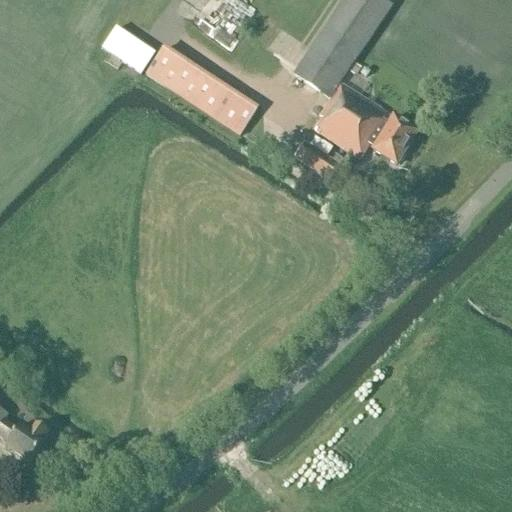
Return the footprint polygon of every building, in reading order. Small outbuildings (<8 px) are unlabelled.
[(329,101),(340,86),(389,8),(376,0),(341,0),(293,78),(329,101)] [(230,51),(237,39),(213,24),(206,36),(230,51)] [(267,44),(276,53),(289,41),(280,32),(267,44)] [(143,43),(133,59),(141,64),(151,48),(143,43)] [(258,109),(163,48),(143,78),(238,140),(258,109)] [(371,74),(366,71),(363,76),(368,79),(371,74)] [(368,145),(372,147),(370,151),(395,167),(416,135),(340,86),(329,101),(318,118),(322,121),(314,134),(358,161),(368,145)] [(339,166),(304,143),(292,160),(328,183),(339,166)] [(16,433),(4,425),(8,420),(0,415),(0,440),(7,445),(4,449),(28,466),(43,444),(42,443),(47,436),(34,427),(29,434),(19,427),(16,433)]
